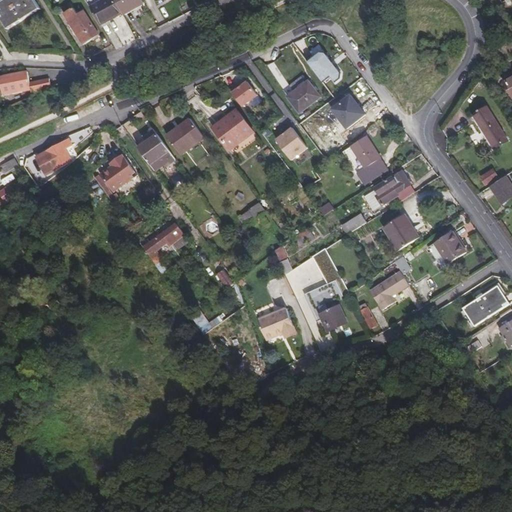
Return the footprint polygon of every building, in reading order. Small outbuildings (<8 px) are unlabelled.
[(5,0),(0,3),(0,17),(7,29),(39,10),(33,0),(5,0)] [(121,14),(113,0),(102,0),(88,8),(99,27),(121,14)] [(133,9),(128,0),(113,0),(121,14),(123,15),(133,9)] [(143,3),(141,0),(128,0),(133,9),(143,3)] [(69,3),(60,8),(63,13),(63,15),(82,45),(90,40),(91,41),(97,38),(80,10),(75,13),(69,3)] [(331,79),(335,84),(344,77),(324,51),(308,63),(324,84),(331,79)] [(29,87),(31,96),(50,88),(48,79),(28,84),(26,72),(1,78),(4,93),(29,87)] [(247,83),(238,90),(235,87),(230,91),(242,108),(257,97),(247,83)] [(308,84),(287,99),(299,116),(320,100),(308,84)] [(352,96),(331,110),(346,132),(367,118),(352,96)] [(497,126),(487,110),(474,118),(484,134),(497,126)] [(213,129),(228,150),(252,133),(237,112),(213,129)] [(180,131),(168,140),(179,156),(203,139),(189,120),(178,128),(180,131)] [(507,142),(497,126),(484,134),(494,150),(507,142)] [(180,131),(178,128),(166,136),(168,140),(180,131)] [(292,129),(276,142),(291,162),(307,148),(292,129)] [(163,156),(168,152),(156,135),(137,149),(152,170),(166,160),(163,156)] [(387,169),(367,138),(352,147),(365,168),(357,173),(364,184),(387,169)] [(67,140),(46,151),(35,157),(44,175),(70,162),(63,149),(70,146),(67,140)] [(163,156),(166,160),(171,156),(168,152),(163,156)] [(112,162),(126,182),(137,175),(122,155),(112,162)] [(13,159),(0,165),(0,166),(5,175),(18,168),(13,159)] [(112,192),(126,182),(112,162),(109,164),(110,167),(99,174),(112,192)] [(494,170),(482,177),(487,185),(499,178),(494,170)] [(101,190),(105,187),(96,173),(92,176),(101,190)] [(375,198),(380,207),(397,197),(396,195),(411,187),(402,173),(394,177),(396,180),(393,181),(391,179),(375,189),(378,196),(375,198)] [(511,187),(506,177),(490,187),(501,204),(511,197),(511,187)] [(107,199),(111,196),(105,187),(101,190),(107,199)] [(111,196),(107,199),(113,206),(119,201),(114,194),(111,196)] [(260,205),(266,212),(269,210),(263,202),(260,205)] [(266,212),(260,205),(249,211),(254,220),(261,216),(266,212)] [(354,225),(357,230),(369,223),(393,207),(391,205),(361,224),(360,222),(354,225)] [(319,213),(322,218),(334,211),(331,206),(319,213)] [(405,215),(403,216),(411,229),(414,228),(405,215)] [(261,216),(254,220),(252,222),(257,230),(266,225),(261,216)] [(411,229),(403,216),(383,228),(398,252),(420,238),(414,228),(411,229)] [(213,235),(218,225),(208,219),(203,229),(213,235)] [(176,227),(163,235),(143,249),(152,262),(159,257),(156,252),(166,245),(168,248),(171,245),(176,252),(187,244),(176,227)] [(305,232),(295,239),(298,243),(308,237),(305,232)] [(467,253),(454,232),(436,243),(449,264),(467,253)] [(273,252),(275,256),(283,254),(280,247),(273,252)] [(273,252),(270,254),(274,264),(268,267),(270,274),(262,277),(269,297),(289,289),(276,259),(275,256),(273,252)] [(327,253),(314,261),(327,286),(309,293),(308,295),(308,298),(317,321),(322,319),(328,333),(347,324),(336,300),(349,295),(327,253)] [(275,256),(276,259),(280,266),(283,265),(282,262),(286,260),(283,254),(275,256)] [(159,257),(152,262),(162,277),(169,271),(159,257)] [(405,257),(396,263),(402,272),(404,276),(413,270),(405,257)] [(233,285),(221,268),(212,275),(224,292),(233,285)] [(404,276),(402,272),(371,291),(383,311),(397,302),(394,297),(411,287),(404,276)] [(237,289),(243,286),(240,278),(235,283),(237,289)] [(237,289),(244,308),(251,306),(243,286),(237,289)] [(496,287),(462,309),(473,327),(508,305),(496,287)] [(289,303),(258,313),(267,341),(285,335),(285,338),(298,334),(289,303)] [(364,305),(356,309),(358,313),(360,312),(369,330),(376,327),(364,305)] [(511,321),(509,323),(504,326),(500,329),(504,336),(502,337),(505,343),(508,342),(511,348),(511,347),(511,321)] [(203,324),(197,328),(211,347),(216,342),(203,324)] [(476,341),(459,351),(462,355),(468,352),(469,353),(480,347),(476,341)] [(277,363),(266,368),(268,374),(280,369),(277,363)]
